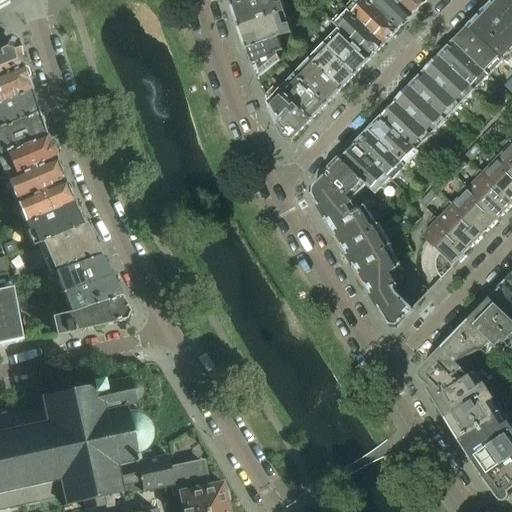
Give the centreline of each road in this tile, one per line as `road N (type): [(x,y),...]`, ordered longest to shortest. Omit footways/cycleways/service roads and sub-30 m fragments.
road 1 (residential): [(38,0),(91,168),(174,332)]
road 2 (residential): [(275,191),(462,0)]
road 3 (residential): [(379,377),(275,191)]
road 4 (residential): [(174,332),(280,511)]
road 5 (residential): [(275,191),(200,0)]
road 6 (residential): [(379,377),(511,241)]
road 7 (residential): [(174,332),(0,372)]
road 8 (residential): [(476,511),(379,377)]
